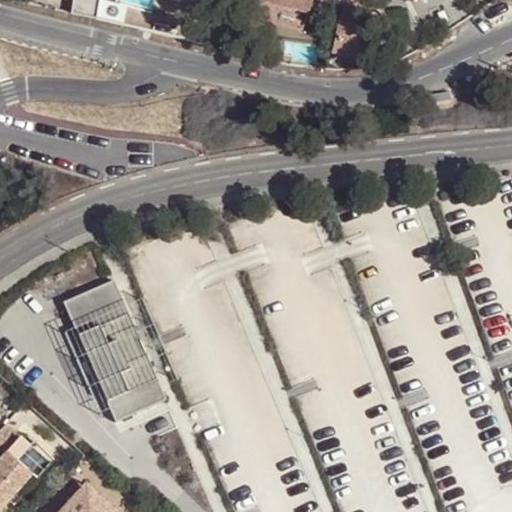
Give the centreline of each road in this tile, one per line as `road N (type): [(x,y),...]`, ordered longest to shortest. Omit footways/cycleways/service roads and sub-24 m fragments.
road 1 (secondary): [(0,257),(86,211),(177,185),(511,144)]
road 2 (residential): [(161,57),(295,87),(361,91),(424,76),(511,38)]
road 3 (residential): [(0,96),(42,86),(127,90),(151,79),(161,57)]
road 4 (residential): [(0,17),(161,57)]
